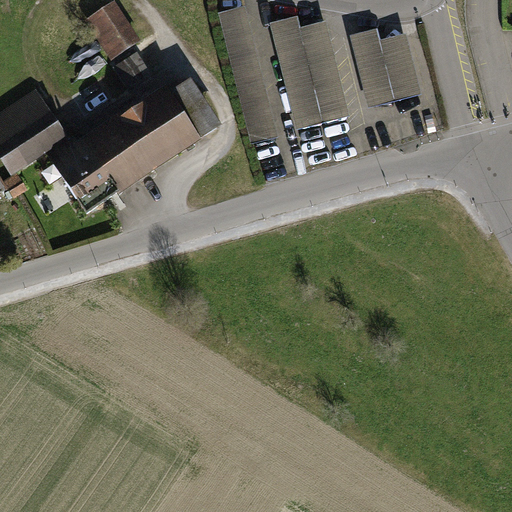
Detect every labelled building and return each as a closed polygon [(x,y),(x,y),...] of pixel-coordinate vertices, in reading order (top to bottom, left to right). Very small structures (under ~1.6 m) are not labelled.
[(123,6),(93,26),(120,66),(150,47),(123,6)] [(220,19),(252,147),(278,141),(246,13),(220,19)] [(272,30),(298,134),(349,121),(326,29),(300,35),(297,24),(272,30)] [(353,42),(371,113),(421,101),(406,40),(381,46),(378,35),(353,42)] [(70,147),(48,161),(87,221),(224,132),(192,83),(171,97),(167,91),(73,153),(70,147)] [(0,163),(12,182),(69,145),(37,97),(0,121),(0,163)] [(18,180),(4,189),(15,205),(22,201),(29,196),(18,180)]
